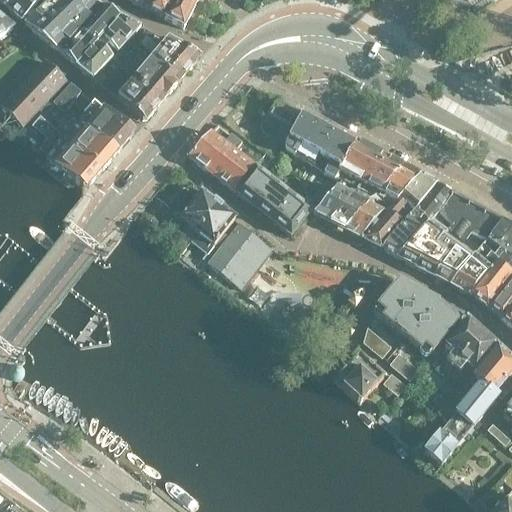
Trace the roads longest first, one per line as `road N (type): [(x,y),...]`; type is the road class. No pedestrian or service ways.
road 1 (tertiary): [(0,345),(236,64),(305,39)]
road 2 (residential): [(511,349),(470,313),(398,273),(322,242),(286,249),(187,171)]
road 3 (residential): [(305,39),(323,103),(511,205)]
road 4 (tertiary): [(361,48),(397,93),(511,159)]
road 5 (tertiary): [(511,125),(406,60),(361,48)]
road 6 (unclassified): [(118,511),(0,426)]
